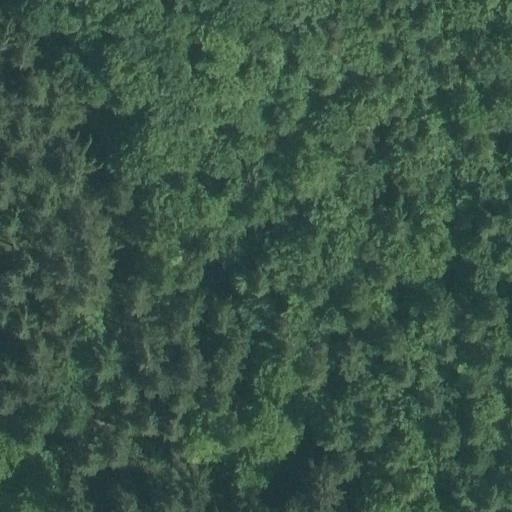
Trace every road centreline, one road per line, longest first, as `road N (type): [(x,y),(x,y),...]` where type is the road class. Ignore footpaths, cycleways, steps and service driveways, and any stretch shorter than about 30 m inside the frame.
road 1 (track): [(0,396),(308,382),(452,511)]
road 2 (track): [(63,0),(122,61),(248,249),(308,382)]
road 3 (track): [(248,249),(309,119),(342,0)]
